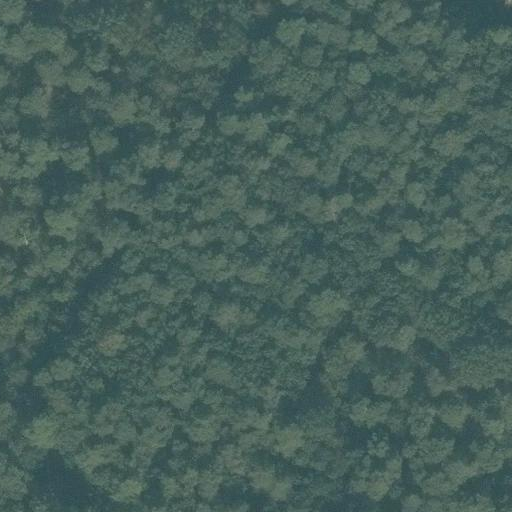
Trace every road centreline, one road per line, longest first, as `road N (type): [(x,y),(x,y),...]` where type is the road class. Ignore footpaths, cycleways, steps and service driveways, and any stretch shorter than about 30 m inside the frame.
road 1 (track): [(115,511),(6,418),(303,0)]
road 2 (track): [(360,511),(253,446),(365,273),(511,76)]
